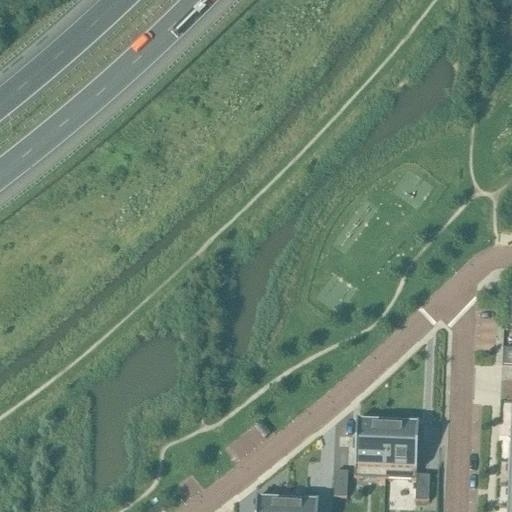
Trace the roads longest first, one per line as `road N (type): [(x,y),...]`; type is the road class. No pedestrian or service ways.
road 1 (residential): [(191,511),(451,292)]
road 2 (trunk): [(0,173),(197,0)]
road 3 (residential): [(451,292),(463,311),(457,511)]
road 4 (trunk): [(118,0),(0,104)]
